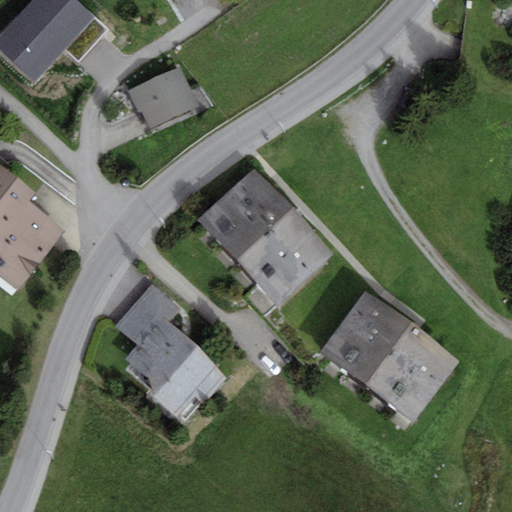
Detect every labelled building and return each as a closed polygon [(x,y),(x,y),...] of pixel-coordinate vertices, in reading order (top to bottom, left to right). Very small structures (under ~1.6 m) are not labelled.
[(65,0),(65,1),(63,0),(40,0),(0,43),(0,61),(35,94),(67,60),(78,70),(109,36),(69,0),(65,0)] [(128,97),(139,121),(142,120),(150,137),(199,115),(180,73),(128,97)] [(0,178),(0,289),(19,303),(65,240),(32,215),(38,207),(0,178)] [(334,267),(255,181),(198,234),(277,319),(334,267)] [(181,314),(151,288),(113,331),(138,352),(124,367),(149,389),(154,410),(177,429),(194,408),(203,409),(225,383),(216,375),(220,370),(170,326),(181,314)] [(460,375),(365,306),(321,368),(415,436),(460,375)]
